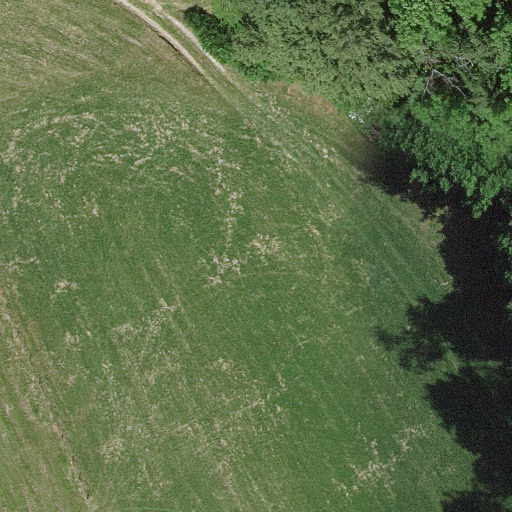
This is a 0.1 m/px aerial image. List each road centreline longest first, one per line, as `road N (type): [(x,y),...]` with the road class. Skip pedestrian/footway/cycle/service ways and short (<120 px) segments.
road 1 (track): [(123,0),(434,286),(511,420)]
road 2 (track): [(123,0),(286,32),(511,146)]
